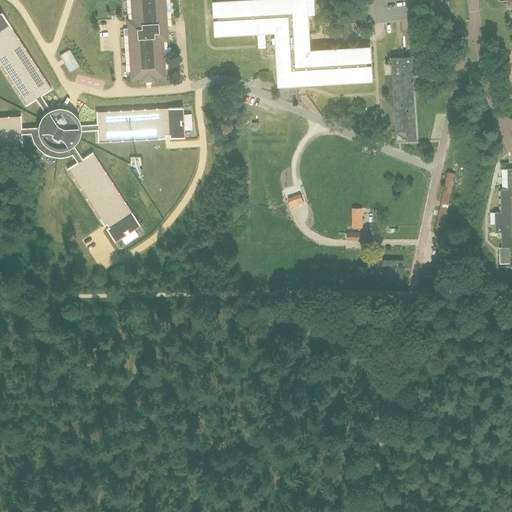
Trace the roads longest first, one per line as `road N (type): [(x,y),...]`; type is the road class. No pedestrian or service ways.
road 1 (track): [(0,295),(411,295)]
road 2 (residential): [(438,169),(239,82),(197,85)]
road 3 (residential): [(197,85),(202,151),(183,203),(159,233),(118,259),(106,262),(95,237)]
road 4 (track): [(367,511),(411,295)]
road 5 (track): [(422,243),(226,245)]
road 6 (residential): [(438,169),(475,22)]
road 7 (residential): [(411,295),(438,169)]
